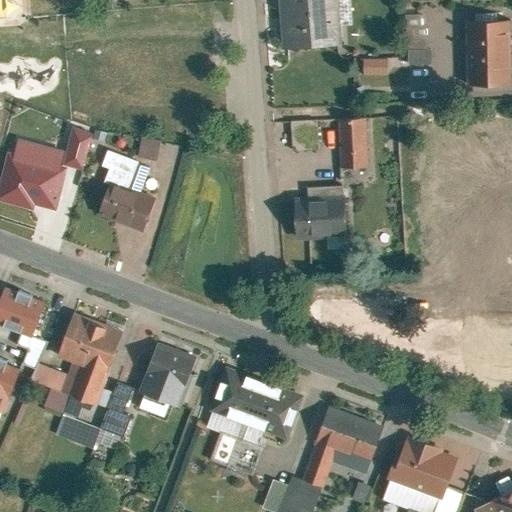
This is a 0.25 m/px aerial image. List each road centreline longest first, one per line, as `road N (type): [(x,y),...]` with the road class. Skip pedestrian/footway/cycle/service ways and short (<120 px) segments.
road 1 (residential): [(251,0),(264,343)]
road 2 (tertiary): [(264,343),(0,244)]
road 3 (tertiary): [(511,430),(264,343)]
